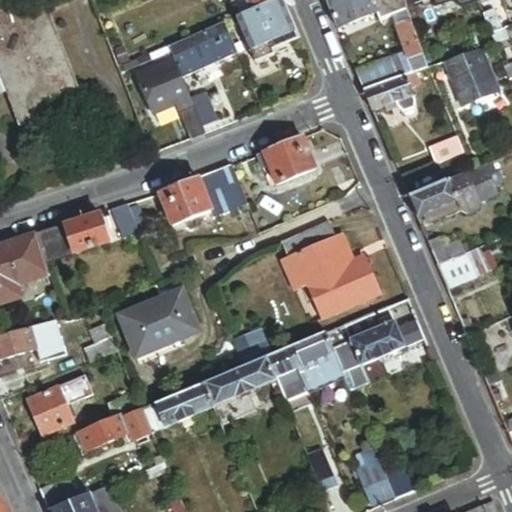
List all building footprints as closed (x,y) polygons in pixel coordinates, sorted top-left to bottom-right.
[(0,0),(0,79),(20,131),(85,106),(47,9),(19,19),(13,16),(7,0),(0,0)] [(298,41),(281,0),(251,13),(236,19),(255,64),(273,57),(272,52),(298,41)] [(281,0),(245,0),(251,13),(281,0)] [(324,0),(338,32),(377,19),(380,26),(393,21),(409,13),(407,9),(403,0),(324,0)] [(403,0),(407,9),(435,0),(460,0),(462,1),(465,0),(403,0)] [(396,30),(413,25),(409,13),(393,21),(396,30)] [(491,36),(501,32),(493,13),(483,16),(491,36)] [(421,73),(429,71),(413,25),(396,30),(405,57),(391,62),(387,52),(351,64),(364,92),(421,73)] [(198,42),(175,52),(186,78),(237,57),(224,26),(196,37),(198,42)] [(508,42),(503,31),(501,32),(491,36),(495,46),(508,42)] [(453,51),(456,62),(469,57),(466,47),(453,51)] [(499,95),(481,53),(469,57),(456,62),(444,65),(463,110),(499,95)] [(137,76),(154,117),(177,108),(178,111),(193,105),(175,61),(137,76)] [(424,81),(421,73),(364,92),(372,113),(384,110),(385,113),(398,109),(403,115),(414,112),(415,104),(412,92),(421,89),(419,82),(424,81)] [(207,99),(193,105),(203,129),(217,123),(207,99)] [(178,111),(191,141),(205,135),(203,129),(193,105),(178,111)] [(464,154),(457,138),(428,150),(435,167),(464,154)] [(303,141),(258,159),(262,168),(269,166),(277,187),(315,172),(303,141)] [(459,209),(457,204),(432,214),(435,222),(460,212),(460,213),(467,217),(478,213),(479,205),(498,198),(493,186),(499,183),(492,165),(464,177),(475,202),(459,209)] [(245,202),(233,168),(161,196),(172,224),(211,209),(213,214),(245,202)] [(475,202),(464,177),(409,200),(417,221),(432,214),(457,204),(459,209),(475,202)] [(137,235),(128,206),(113,211),(122,240),(137,235)] [(110,244),(100,215),(65,227),(74,256),(110,244)] [(330,225),(282,246),(289,263),(283,265),(295,293),(308,287),(323,323),(380,298),(364,261),(351,266),(348,258),(350,257),(343,240),(338,243),(330,225)] [(65,227),(38,236),(47,264),(74,256),(65,227)] [(47,264),(38,236),(0,248),(0,308),(23,300),(19,288),(52,277),(47,264)] [(437,268),(467,256),(461,242),(431,255),(437,268)] [(467,256),(476,278),(491,272),(481,250),(467,256)] [(476,278),(467,256),(437,268),(447,291),(476,278)] [(180,337),(181,339),(197,332),(181,295),(120,321),(137,361),(171,346),(173,341),(180,337)] [(390,335),(381,313),(325,336),(330,347),(345,340),(358,370),(426,341),(418,323),(390,335)] [(117,352),(105,324),(94,329),(100,344),(84,350),(89,363),(117,352)] [(47,334),(45,327),(0,339),(0,361),(37,351),(37,350),(46,348),(42,335),(47,334)] [(266,361),(273,358),(262,332),(255,335),(266,361)] [(255,335),(231,345),(242,371),(266,361),(255,335)] [(325,336),(289,352),(297,373),(355,511),(372,511),(374,511),(395,502),(388,486),(383,474),(383,473),(377,476),(383,489),(367,495),(357,471),(365,467),(361,456),(373,450),(330,347),(325,336)] [(185,350),(181,339),(180,337),(173,341),(171,346),(137,361),(140,369),(185,350)] [(297,373),(289,352),(273,358),(266,361),(275,382),(297,373)] [(275,382),(266,361),(242,371),(205,387),(214,410),(276,384),(275,382)] [(492,362),(479,367),(487,387),(501,382),(492,362)] [(85,378),(29,403),(44,438),(74,425),(67,408),(93,397),(85,378)] [(214,410),(205,387),(142,413),(152,436),(214,410)] [(132,396),(107,406),(112,419),(138,409),(132,396)] [(507,397),(494,403),(498,413),(511,408),(507,397)] [(152,436),(142,413),(124,421),(122,416),(73,437),(76,445),(81,443),(86,454),(130,435),(133,444),(152,436)] [(511,420),(503,424),(508,436),(511,434),(511,420)] [(383,473),(373,450),(361,456),(365,467),(357,471),(367,495),(383,489),(377,476),(383,473)] [(323,496),(325,499),(330,497),(328,492),(335,488),(320,453),(308,458),(323,496)] [(388,486),(411,477),(405,464),(383,473),(383,474),(388,486)] [(395,502),(417,493),(411,477),(388,486),(395,502)] [(111,511),(118,509),(109,487),(78,500),(50,511),(111,511)] [(73,488),(43,500),(48,511),(50,511),(78,500),(73,488)] [(309,511),(330,511),(325,499),(323,496),(306,503),(309,511)]
